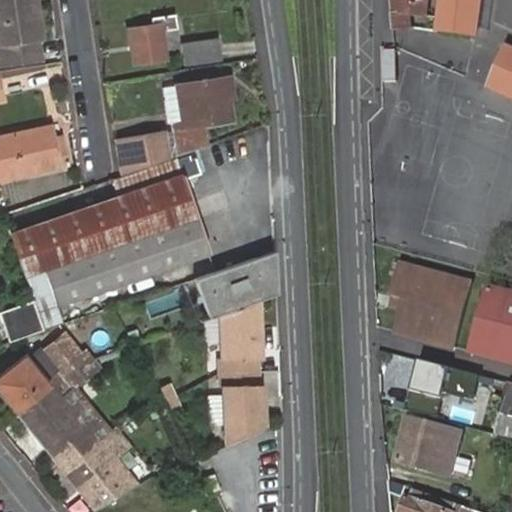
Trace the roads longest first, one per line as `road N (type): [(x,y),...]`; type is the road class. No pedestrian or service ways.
road 1 (residential): [(274,0),(289,89),(306,511)]
road 2 (residential): [(360,511),(342,0)]
road 3 (residential): [(76,0),(102,165)]
